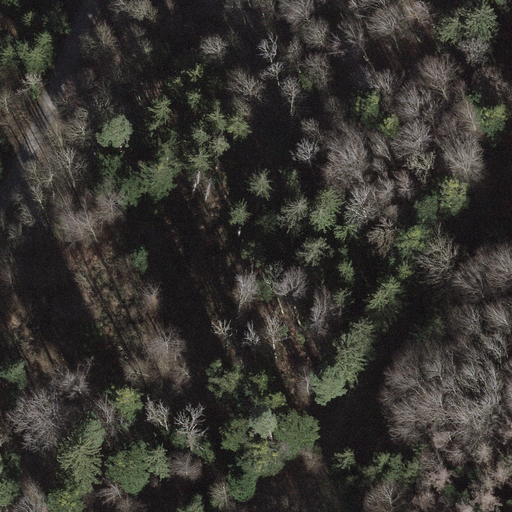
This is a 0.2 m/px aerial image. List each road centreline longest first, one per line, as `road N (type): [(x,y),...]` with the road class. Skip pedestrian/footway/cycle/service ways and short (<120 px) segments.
road 1 (track): [(511,167),(391,341),(339,433),(334,511)]
road 2 (track): [(0,205),(97,0)]
